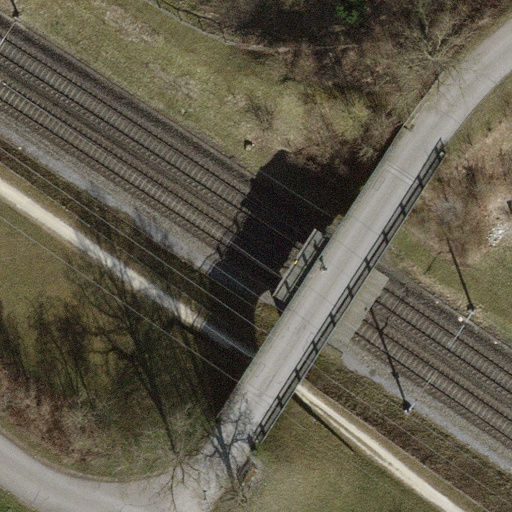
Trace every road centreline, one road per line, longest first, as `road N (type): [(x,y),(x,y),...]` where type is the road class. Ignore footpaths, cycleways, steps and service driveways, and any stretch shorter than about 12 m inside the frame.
road 1 (track): [(0,187),(322,408),(455,511)]
road 2 (track): [(168,506),(219,466),(428,138)]
road 3 (track): [(0,456),(51,492),(118,511)]
road 4 (track): [(511,42),(472,75),(428,138)]
